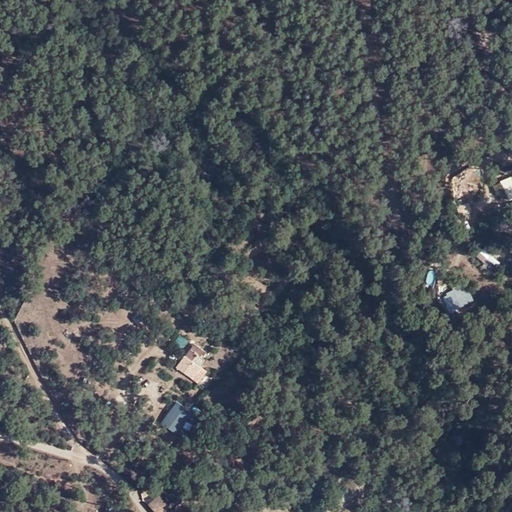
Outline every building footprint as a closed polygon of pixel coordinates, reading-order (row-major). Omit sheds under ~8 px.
[(511,175),(501,176),(502,193),(511,192),(511,175)] [(438,295),(448,314),(473,301),(462,281),(438,295)] [(184,347),(189,339),(181,334),(176,342),(184,347)] [(202,346),(198,351),(206,358),(210,352),(202,346)] [(198,351),(193,358),(201,364),(206,358),(198,351)] [(201,364),(193,358),(186,352),(178,362),(193,374),(201,364)] [(176,435),(191,411),(174,401),(160,425),(176,435)] [(150,505),(157,511),(161,511),(165,508),(154,500),(150,505)]
